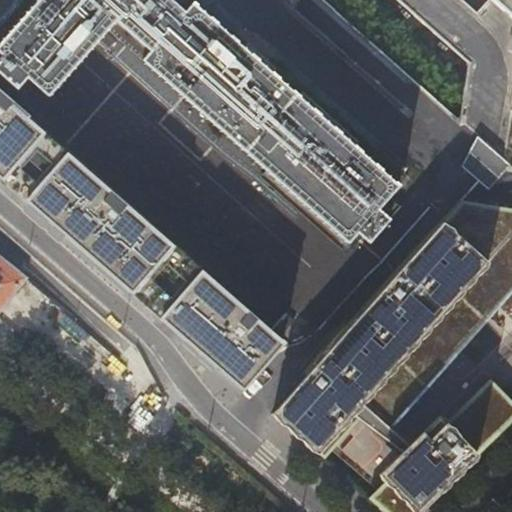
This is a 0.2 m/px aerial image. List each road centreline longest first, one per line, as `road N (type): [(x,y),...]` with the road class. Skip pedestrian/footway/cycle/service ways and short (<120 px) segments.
road 1 (residential): [(327,511),(194,391),(154,336),(0,201)]
road 2 (unknown): [(373,285),(122,82)]
